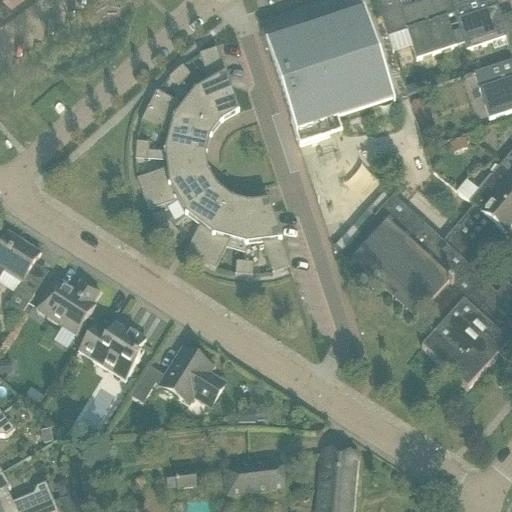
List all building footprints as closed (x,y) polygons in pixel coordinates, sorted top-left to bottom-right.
[(456,49),(465,46),(449,0),(436,0),(400,12),(397,0),(374,0),(381,19),(392,54),(412,48),(417,63),(457,50),(456,49)] [(449,0),(465,46),(467,53),(505,40),(511,60),(511,37),(506,40),(496,10),(495,11),(491,0),(449,0)] [(296,39),(292,27),(261,37),(299,150),(329,140),(325,127),(392,105),(393,108),(394,107),(363,14),(362,14),(363,17),(296,39)] [(198,95),(195,97),(217,122),(217,121),(223,116),(225,119),(226,119),(230,117),(230,118),(237,115),(217,56),(215,53),(206,56),(199,58),(201,64),(204,72),(207,82),(207,81),(209,86),(208,86),(209,89),(198,95)] [(511,63),(474,76),(490,123),(511,115),(511,63)] [(175,75),(184,84),(190,79),(182,69),(175,75)] [(177,90),(184,84),(175,75),(169,80),(177,90)] [(216,123),(217,122),(195,97),(193,100),(185,110),(182,108),(182,109),(178,107),(178,106),(169,102),(162,99),(162,98),(156,95),(152,102),(153,102),(150,108),(149,108),(148,110),(208,140),(210,135),(210,134),(212,130),(213,131),(213,129),(210,127),(216,122),(216,123)] [(419,98),(410,101),(411,106),(410,106),(414,118),(427,114),(423,102),(421,103),(419,98)] [(166,152),(165,156),(199,158),(198,158),(199,150),(202,151),(203,150),(202,150),(204,146),(205,146),(208,140),(148,110),(147,113),(144,119),(141,126),(147,129),(147,128),(154,132),(163,137),(167,138),(167,139),(170,140),(167,153),(166,152)] [(464,141),(450,146),(453,156),(468,151),(464,141)] [(136,145),(135,154),(148,155),(149,146),(136,145)] [(511,153),(500,168),(511,178),(511,153)] [(147,163),(148,155),(135,154),(135,162),(147,163)] [(199,159),(199,158),(165,156),(166,160),(168,172),(165,173),(165,174),(160,175),(151,178),(143,181),(143,180),(137,183),(139,190),(139,189),(141,196),(142,199),(205,178),(203,172),(201,168),(202,167),(201,166),(198,166),(198,159),(199,159)] [(511,178),(500,168),(478,194),(466,183),(456,195),(469,205),(468,206),(472,209),(495,230),(504,237),(511,228),(511,178)] [(184,216),(186,219),(211,197),(211,196),(211,197),(206,191),(209,189),(209,188),(208,188),(207,184),(205,178),(142,199),(143,201),(145,208),(147,215),(154,213),(154,212),(161,210),(171,207),(175,205),(178,204),(185,215),(184,216)] [(198,264),(200,265),(230,206),(224,203),(220,201),(219,200),(217,203),(212,198),(211,197),(186,219),(189,221),(199,228),(198,231),(198,232),(196,236),(196,235),(191,244),(192,245),(188,252),(185,258),(191,261),(198,264)] [(483,244),(495,230),(472,209),(442,245),(393,200),(374,221),(376,223),(342,259),(351,268),(354,266),(371,282),(415,322),(413,325),(414,326),(425,314),(441,328),(436,335),(421,352),(467,393),(477,383),(504,353),(511,360),(511,361),(509,365),(510,365),(511,363),(511,292),(506,287),(496,298),(483,286),(484,284),(483,283),(482,285),(463,268),(483,244)] [(235,209),(230,206),(200,265),(202,267),(202,266),(209,269),(208,270),(215,273),(218,267),(221,260),(222,260),(226,251),(228,247),(230,244),(242,247),(245,248),(248,215),(247,215),(240,215),(241,211),(239,211),(235,209)] [(248,215),(245,248),(249,248),(257,247),(262,246),(263,249),(264,253),(266,258),(270,270),(272,277),(279,275),(279,274),(288,271),(287,268),(288,267),(268,208),(261,211),(257,212),(256,212),(256,216),(249,216),(249,215),(248,215)] [(164,238),(173,230),(168,224),(158,232),(164,238)] [(173,230),(164,238),(169,245),(179,237),(173,230)] [(0,278),(2,275),(22,287),(41,257),(7,236),(0,246),(0,278)] [(243,278),(244,265),(236,265),(235,278),(243,278)] [(244,265),(243,278),(252,279),(253,266),(244,265)] [(76,340),(85,326),(95,309),(92,307),(99,296),(81,285),(72,298),(66,295),(69,291),(56,282),(35,314),(76,340)] [(7,306),(21,315),(33,297),(18,288),(7,306)] [(94,330),(83,346),(77,356),(105,374),(109,368),(128,380),(140,363),(136,360),(146,344),(126,331),(123,337),(117,333),(118,331),(114,328),(108,338),(94,330)] [(210,411),(213,406),(224,389),(207,378),(211,372),(182,354),(166,381),(149,370),(130,400),(142,408),(155,388),(187,409),(192,400),(210,411)] [(0,477),(2,476),(0,472),(0,439),(6,440),(14,433),(1,417),(0,417),(0,477)] [(321,454),(319,474),(315,511),(351,511),(357,458),(321,454)] [(224,470),(226,490),(227,499),(285,492),(281,463),(224,470)] [(195,492),(193,474),(174,476),(174,477),(165,478),(166,491),(176,490),(176,494),(195,492)] [(0,477),(0,511),(36,511),(53,505),(45,486),(36,490),(33,497),(12,506),(7,492),(10,490),(2,476),(0,477)] [(75,511),(74,500),(61,502),(62,511),(75,511)]
